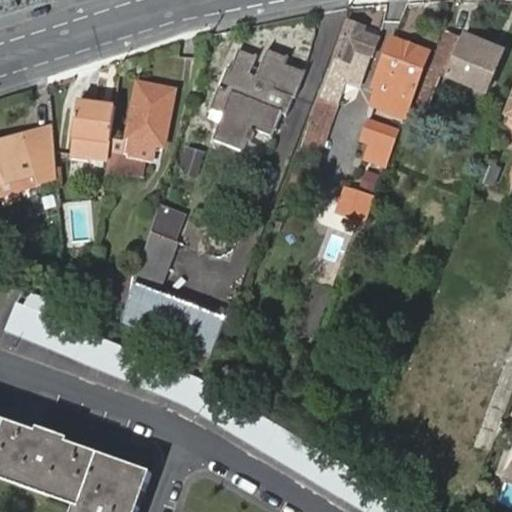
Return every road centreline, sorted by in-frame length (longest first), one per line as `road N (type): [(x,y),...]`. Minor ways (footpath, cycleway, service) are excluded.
road 1 (residential): [(186,431),(0,363)]
road 2 (tertiary): [(185,4),(0,60)]
road 3 (residential): [(324,511),(186,431)]
